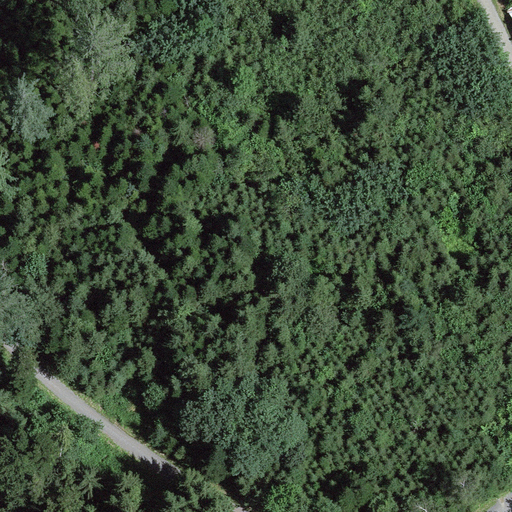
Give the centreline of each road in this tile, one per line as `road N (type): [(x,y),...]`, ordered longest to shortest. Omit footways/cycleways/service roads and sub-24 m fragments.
road 1 (track): [(496,511),(511,499),(511,59),(486,0)]
road 2 (track): [(234,511),(62,393),(0,330)]
